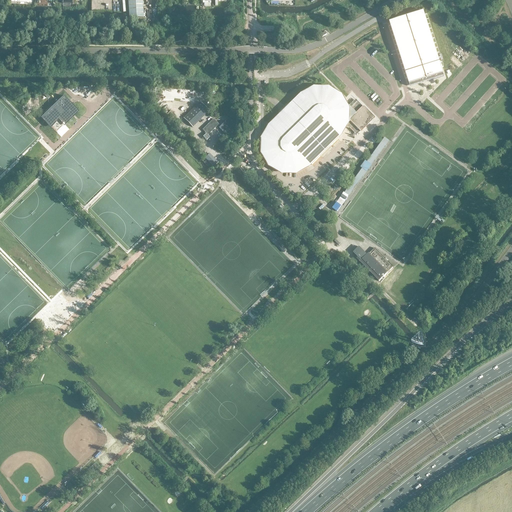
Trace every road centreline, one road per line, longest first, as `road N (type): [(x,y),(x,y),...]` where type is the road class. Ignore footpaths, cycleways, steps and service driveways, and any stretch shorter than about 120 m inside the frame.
road 1 (unknown): [(511,250),(430,349),(255,511)]
road 2 (motorway): [(511,301),(466,337),(296,511)]
road 3 (motorway): [(511,361),(438,405),(304,511)]
road 4 (unknown): [(257,51),(313,45),(391,0)]
